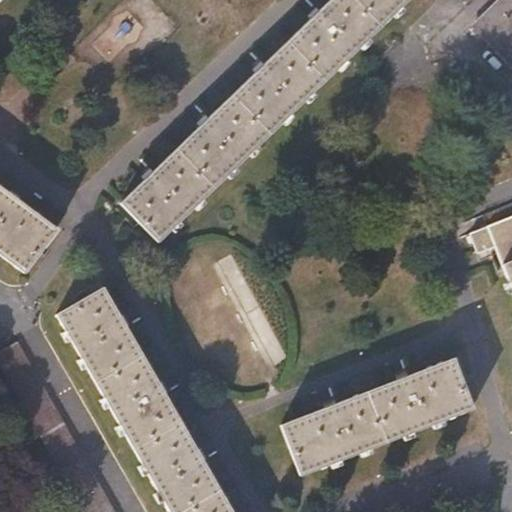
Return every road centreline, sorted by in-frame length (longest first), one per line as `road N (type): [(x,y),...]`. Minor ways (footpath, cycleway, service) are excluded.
road 1 (residential): [(508,453),(446,212),(511,192)]
road 2 (residential): [(4,310),(50,371),(132,511)]
road 3 (residential): [(367,511),(508,453)]
road 4 (unknown): [(458,0),(439,33),(511,121)]
